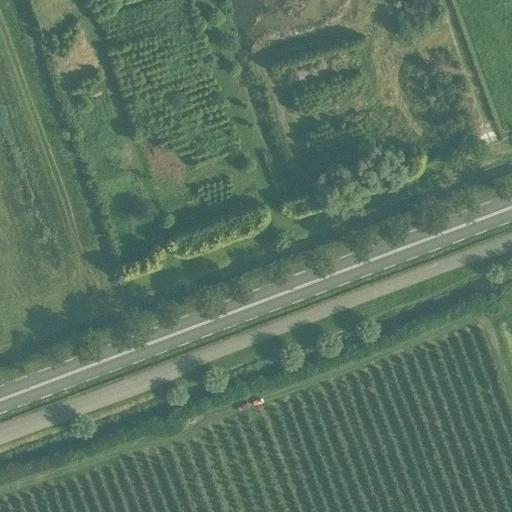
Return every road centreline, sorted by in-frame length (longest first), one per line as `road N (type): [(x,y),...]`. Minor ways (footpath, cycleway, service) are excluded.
road 1 (primary): [(0,400),(511,209)]
road 2 (unclassified): [(0,433),(511,242)]
